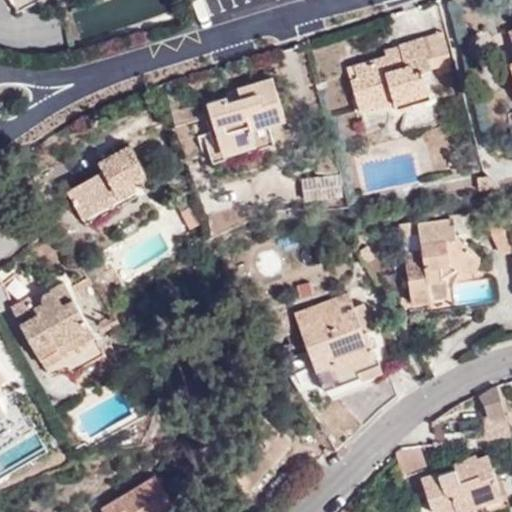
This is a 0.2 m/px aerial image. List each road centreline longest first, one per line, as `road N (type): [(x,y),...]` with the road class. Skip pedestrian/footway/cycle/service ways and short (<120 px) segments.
road 1 (residential): [(342,0),(0,103)]
road 2 (residential): [(314,511),(445,385),(511,365)]
